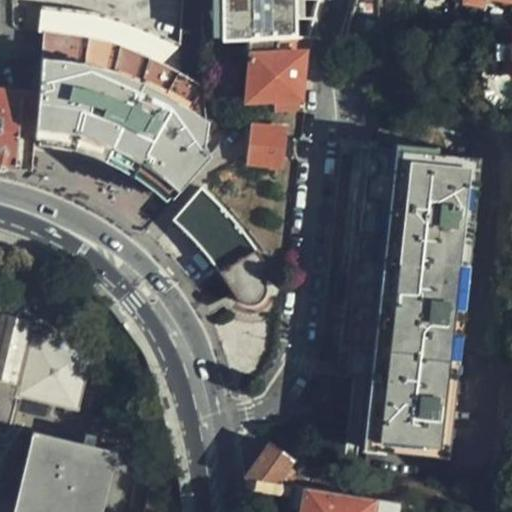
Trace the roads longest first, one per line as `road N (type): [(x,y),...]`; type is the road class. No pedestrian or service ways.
road 1 (residential): [(338,0),(322,77),(299,361),(271,403),(203,423)]
road 2 (secondary): [(0,206),(86,241),(128,273),(177,344),(203,423)]
